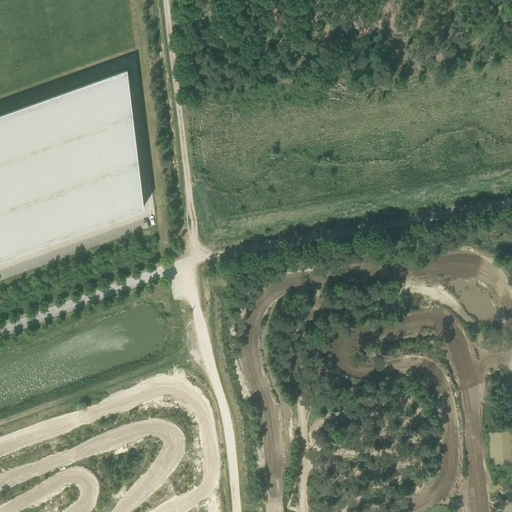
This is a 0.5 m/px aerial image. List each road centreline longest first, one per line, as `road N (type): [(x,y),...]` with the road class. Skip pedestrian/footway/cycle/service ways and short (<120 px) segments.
road 1 (track): [(511,203),(197,258)]
road 2 (track): [(165,0),(197,258)]
road 3 (unknown): [(187,262),(227,424),(236,511)]
